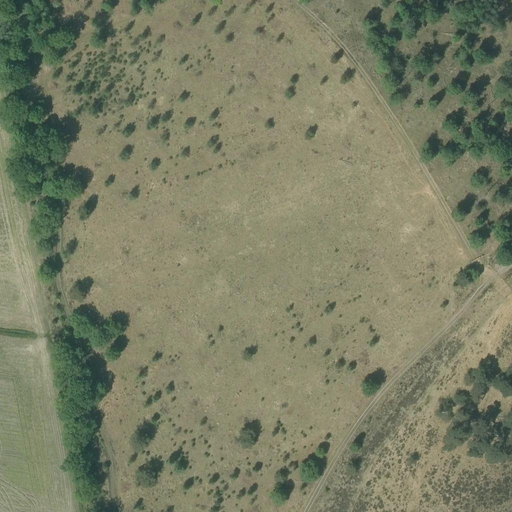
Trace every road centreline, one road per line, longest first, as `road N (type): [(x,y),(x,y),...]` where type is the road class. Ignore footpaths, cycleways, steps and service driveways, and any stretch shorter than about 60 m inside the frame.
road 1 (track): [(12,60),(33,171),(56,218),(54,281),(110,449),(114,511)]
road 2 (track): [(490,279),(298,0)]
road 3 (track): [(308,511),(407,368),(490,279)]
